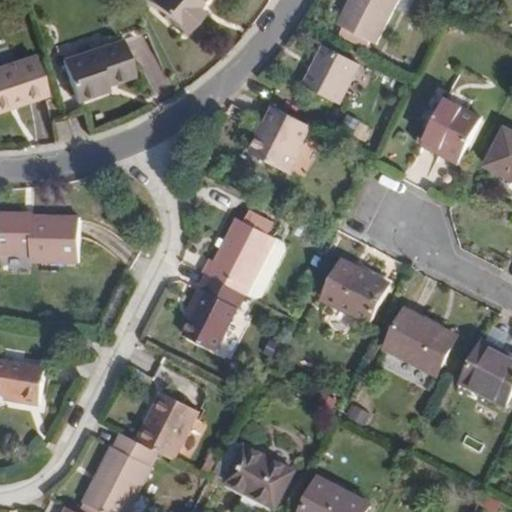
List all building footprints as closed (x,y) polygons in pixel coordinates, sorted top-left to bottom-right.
[(198,18),(214,0),(164,0),(154,12),(189,43),(206,24),(198,18)] [(373,55),(402,0),(353,0),(336,35),(373,55)] [(140,80),(128,44),(67,64),(82,107),(105,99),(102,93),(140,80)] [(340,116),(362,75),(329,57),(306,98),(340,116)] [(400,63),(393,77),(409,85),(416,71),(400,63)] [(53,104),(40,65),(0,78),(0,114),(22,107),(25,114),(53,104)] [(428,133),(441,107),(424,99),(412,124),(428,133)] [(0,122),(25,114),(22,107),(0,114),(0,122)] [(455,169),(476,125),(441,107),(428,133),(423,143),(444,154),(439,162),(455,169)] [(293,188),(319,140),(279,120),(253,167),(293,188)] [(343,123),(336,134),(348,141),(354,130),(343,123)] [(444,154),(423,143),(417,140),(413,149),(439,162),(444,154)] [(511,194),(511,145),(499,140),(479,178),(511,194)] [(244,218),(238,229),(264,242),(270,231),(244,218)] [(84,277),(86,232),(37,230),(38,225),(3,224),(3,229),(2,265),(39,267),(39,275),(84,277)] [(204,267),(198,279),(201,281),(193,296),(200,299),(184,329),(177,341),(211,360),(241,302),(270,246),(264,242),(238,229),(231,226),(209,269),(204,267)] [(359,331),(380,292),(329,265),(308,306),(359,331)] [(177,326),(184,329),(200,299),(193,296),(177,326)] [(428,381),(448,341),(400,316),(380,356),(428,381)] [(282,317),(279,322),(285,325),(288,321),(282,317)] [(257,361),(265,365),(272,351),(265,347),(257,361)] [(496,411),(511,377),(511,364),(498,357),(495,364),(473,353),(454,390),(496,411)] [(34,389),(35,379),(0,372),(0,405),(21,409),(19,414),(49,419),(54,393),(34,389)] [(54,393),(56,383),(35,379),(34,389),(54,393)] [(174,474),(198,424),(160,405),(135,454),(156,464),(174,474)] [(131,511),(156,464),(135,454),(122,446),(115,460),(107,456),(94,483),(105,488),(92,511),(131,511)] [(260,511),(275,511),(291,483),(241,458),(223,493),(260,511)] [(206,459),(195,480),(204,484),(215,463),(206,459)] [(85,511),(92,511),(105,488),(94,483),(81,510),(85,511)] [(363,511),(365,509),(316,485),(303,511),(363,511)]
